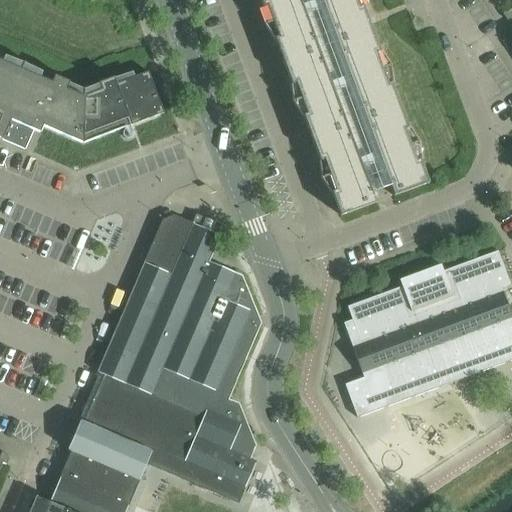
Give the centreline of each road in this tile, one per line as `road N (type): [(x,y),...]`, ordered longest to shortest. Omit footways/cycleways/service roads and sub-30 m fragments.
road 1 (residential): [(0,397),(48,419),(151,190)]
road 2 (tertiary): [(332,511),(269,409),(266,377),(283,328),(265,262)]
road 3 (residential): [(315,244),(228,0)]
road 4 (residential): [(315,244),(479,182),(494,169)]
road 5 (residential): [(494,169),(435,0)]
road 6 (tertiary): [(225,157),(167,0)]
road 7 (residential): [(0,183),(77,218),(151,190)]
road 8 (unknown): [(452,61),(494,169),(511,159)]
